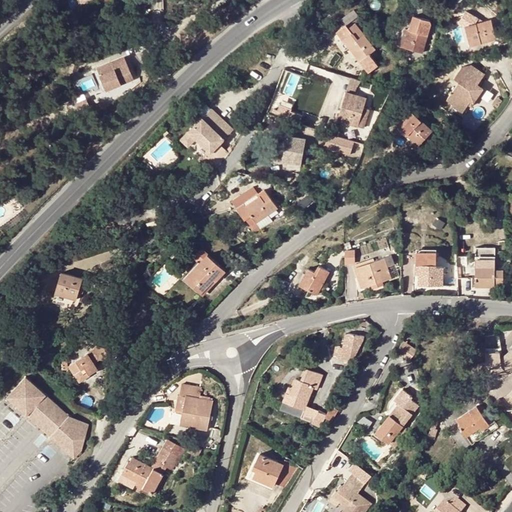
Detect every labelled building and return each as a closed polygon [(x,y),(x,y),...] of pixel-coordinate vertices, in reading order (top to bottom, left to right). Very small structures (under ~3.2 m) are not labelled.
[(432,22),(413,16),(404,48),(423,54),(432,22)] [(491,20),(465,27),(471,46),(496,39),(491,20)] [(375,51),(355,24),(340,36),(368,73),(377,66),(369,56),(375,51)] [(110,89),(137,79),(129,55),(102,64),(110,89)] [(453,104),(464,112),(469,105),(471,101),(474,103),(483,89),(477,85),(484,75),(470,66),(462,68),(454,79),(459,83),(447,100),(453,104)] [(92,74),(79,78),(83,90),(96,86),(92,74)] [(346,93),(356,96),(360,81),(351,78),(346,93)] [(338,121),(358,127),(364,109),(367,99),(356,96),(346,93),(338,121)] [(451,107),(462,114),(464,112),(453,104),(451,107)] [(364,109),(358,127),(365,129),(370,111),(364,109)] [(211,154),(234,132),(212,110),(182,140),(190,148),(198,141),(211,154)] [(413,113),(399,128),(419,146),(433,132),(413,113)] [(328,150),(359,158),(364,142),(332,133),(328,150)] [(307,140),(287,136),(283,162),(288,163),(286,170),(301,173),(307,140)] [(249,229),(254,237),(262,232),(257,224),(267,217),(278,210),(271,199),(265,203),(261,197),(238,211),(245,221),(246,221),(251,228),(249,229)] [(272,225),(267,217),(257,224),(262,232),(272,225)] [(158,224),(156,219),(146,222),(148,228),(158,224)] [(356,251),(346,251),(346,264),(355,264),(356,251)] [(415,264),(437,265),(438,254),(416,253),(415,264)] [(201,295),(215,280),(217,282),(226,272),(208,255),(185,280),(201,295)] [(381,280),(381,282),(383,281),(392,278),(388,266),(395,264),(393,255),(357,267),(364,287),(372,284),(374,284),(374,282),(381,280)] [(493,259),(476,259),(476,267),(493,268),(493,259)] [(437,265),(415,264),(415,271),(419,271),(419,275),(419,285),(444,285),(445,268),(437,268),(437,265)] [(329,273),(319,267),(316,273),(309,269),(299,285),(317,295),(329,273)] [(493,268),(476,267),(476,287),(496,287),(496,284),(504,284),(504,271),(496,271),(496,268),(493,268)] [(55,294),(77,301),(79,292),(81,286),(83,279),(62,273),(55,294)] [(215,280),(201,295),(203,297),(217,282),(215,280)] [(384,285),(383,281),(381,282),(381,280),(374,282),(374,284),(372,284),(373,289),(384,285)] [(511,350),(511,329),(501,330),(502,351),(511,350)] [(343,358),(358,362),(362,351),(366,336),(350,332),(343,358)] [(133,339),(121,337),(116,363),(127,366),(133,339)] [(398,348),(411,358),(419,348),(405,338),(398,348)] [(94,364),(100,360),(93,350),(70,365),(81,381),(98,370),(94,364)] [(351,368),(358,362),(343,358),(343,369),(351,368)] [(301,419),(310,395),(313,389),(316,390),(322,376),(305,369),(300,382),(295,380),(291,388),(288,395),(285,394),(282,402),(279,410),(301,419)] [(88,423),(68,415),(25,375),(5,397),(61,448),(74,460),(75,459),(74,457),(81,450),(88,423)] [(202,388),(182,384),(180,395),(186,396),(183,412),(180,425),(208,431),(213,400),(200,398),(202,388)] [(398,404),(375,433),(395,449),(409,431),(403,426),(418,406),(410,400),(411,398),(402,389),(393,401),(398,404)] [(176,411),(183,412),(186,396),(180,395),(176,411)] [(310,395),(301,419),(312,424),(318,414),(325,418),(330,405),(331,404),(310,395)] [(282,402),(274,399),(270,407),(279,410),(282,402)] [(335,407),(330,405),(325,418),(331,421),(337,410),(334,408),(335,407)] [(482,430),(489,425),(476,407),(456,420),(460,426),(459,427),(466,437),(480,427),(482,430)] [(318,414),(312,424),(319,428),(325,418),(318,414)] [(437,420),(433,419),(427,437),(434,440),(436,430),(434,430),(437,420)] [(167,439),(157,457),(174,467),(176,468),(186,450),(167,439)] [(198,457),(202,449),(192,444),(188,452),(198,457)] [(265,479),(275,484),(284,488),(297,468),(285,460),(283,465),(259,454),(253,469),(256,471),(252,478),(263,483),(265,479)] [(164,474),(151,467),(134,457),(131,462),(129,462),(120,476),(137,486),(152,494),(164,474)] [(157,457),(151,467),(164,474),(167,468),(172,471),(174,467),(157,457)] [(482,461),(477,465),(483,472),(488,468),(482,461)] [(342,486),(340,485),(331,497),(340,503),(345,507),(341,511),(364,511),(371,504),(357,493),(365,483),(352,473),(342,486)] [(135,491),(137,486),(120,476),(118,481),(135,491)] [(336,507),(340,503),(331,497),(328,501),(336,507)] [(443,503),(436,511),(460,511),(465,507),(454,499),(448,507),(443,503)]
